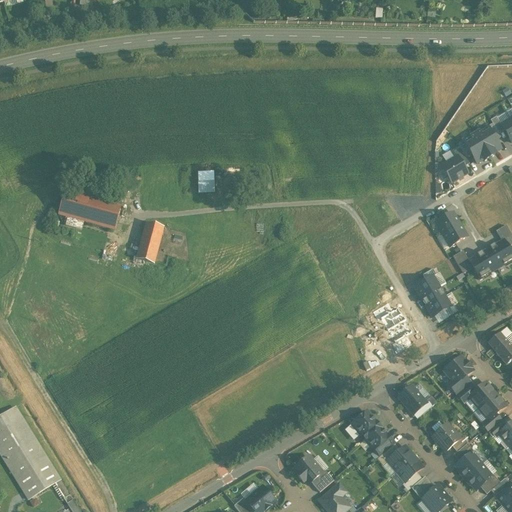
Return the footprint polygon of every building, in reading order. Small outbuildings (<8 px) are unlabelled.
[(490,121),(492,125),(494,127),(500,124),(496,118),(490,121)] [(501,126),(504,132),(511,144),(511,143),(511,121),(511,120),(501,126)] [(500,124),(494,127),(498,135),(504,132),(501,126),(500,124)] [(494,127),(492,125),(487,128),(495,142),(501,138),(498,135),(494,127)] [(487,128),(475,135),(489,159),(495,156),(494,154),(501,150),(495,142),(487,128)] [(475,135),(463,142),(471,156),(476,165),(483,161),(484,162),(489,159),(475,135)] [(471,156),(463,142),(458,145),(460,149),(466,159),(471,156)] [(454,153),(457,158),(463,168),(469,164),(466,159),(460,149),(454,153)] [(447,167),(442,169),(451,184),(467,175),(463,168),(457,158),(454,153),(452,151),(442,157),(446,165),(447,167)] [(214,172),(198,173),(198,194),(215,193),(214,172)] [(122,209),(65,193),(59,217),(115,233),(122,209)] [(452,214),(436,224),(443,236),(458,227),(455,221),(456,220),(452,214)] [(164,228),(146,223),(136,260),(153,265),(164,228)] [(503,242),(511,237),(506,226),(496,232),(502,243),(503,242)] [(458,227),(443,236),(450,248),(467,238),(463,231),(462,232),(458,227)] [(511,237),(503,242),(507,249),(511,245),(511,237)] [(486,252),(497,270),(511,260),(511,256),(507,249),(503,242),(502,243),(495,247),(494,245),(489,248),(490,250),(486,252)] [(452,258),(459,268),(469,262),(463,252),(452,258)] [(477,257),(473,260),(469,262),(473,269),(480,280),(497,270),(486,252),(482,254),(481,253),(477,256),(477,257)] [(473,269),(469,262),(459,268),(463,275),(473,269)] [(426,282),(432,278),(436,276),(432,270),(423,276),(426,282)] [(426,282),(415,289),(421,299),(439,288),(432,278),(426,282)] [(439,288),(421,299),(426,308),(444,298),(439,288)] [(444,298),(426,308),(433,319),(444,311),(450,308),(444,298)] [(453,306),(450,308),(444,311),(448,317),(456,312),(453,306)] [(511,335),(506,329),(500,334),(511,348),(511,335)] [(511,348),(500,334),(488,345),(506,366),(511,361),(511,348)] [(465,364),(461,359),(454,364),(451,364),(444,370),(444,373),(452,382),(456,387),(465,379),(473,373),(470,369),(466,364),(465,364)] [(465,379),(456,387),(452,382),(448,386),(457,397),(471,385),(465,379)] [(476,392),(468,398),(470,400),(479,410),(495,396),(485,384),(476,392)] [(425,403),(431,398),(419,385),(413,390),(425,403)] [(471,385),(457,397),(464,405),(470,400),(468,398),(476,392),(471,385)] [(412,388),(398,399),(413,416),(426,405),(425,403),(413,390),(412,388)] [(495,396),(479,410),(487,421),(489,422),(496,416),(506,408),(495,396)] [(428,403),(432,408),(436,404),(431,398),(425,403),(426,405),(428,403)] [(428,403),(426,405),(413,416),(417,421),(432,408),(428,403)] [(60,482),(16,410),(0,419),(0,454),(29,501),(60,482)] [(376,424),(366,413),(351,426),(361,437),(362,436),(376,424)] [(496,416),(489,422),(487,421),(481,426),(488,434),(490,433),(489,433),(500,423),(500,424),(502,422),(496,416)] [(500,423),(489,433),(490,433),(495,439),(499,435),(506,429),(500,424),(500,423)] [(511,423),(506,429),(499,435),(504,442),(509,448),(511,444),(511,423)] [(376,424),(362,436),(366,441),(365,442),(380,430),(376,424)] [(460,441),(447,425),(432,438),(445,453),(452,447),(460,441)] [(380,430),(365,442),(375,453),(376,452),(390,441),(380,430)] [(460,441),(452,447),(457,453),(467,445),(462,438),(460,441)] [(394,446),(390,441),(376,452),(381,458),(385,454),(394,446)] [(504,442),(500,445),(505,450),(504,451),(509,448),(504,442)] [(457,453),(453,457),(460,464),(471,454),(473,456),(473,455),(472,454),(474,453),(467,445),(457,453)] [(394,446),(385,454),(390,460),(400,452),(394,446)] [(390,460),(387,463),(396,473),(413,459),(405,448),(400,452),(390,460)] [(385,454),(381,458),(386,464),(387,463),(390,460),(385,454)] [(460,464),(455,468),(465,480),(481,466),(473,456),(471,454),(460,464)] [(322,474),(324,472),(328,469),(318,457),(312,462),(322,474)] [(308,458),(294,470),(298,475),(296,476),(303,484),(304,482),(308,487),(311,484),(322,475),(322,474),(312,462),(308,458)] [(413,459),(396,473),(405,484),(416,474),(422,469),(413,459)] [(481,466),(465,480),(476,492),(480,488),(492,478),(491,478),(481,466)] [(322,474),(322,475),(311,484),(319,494),(333,482),(324,472),(322,474)] [(405,484),(403,486),(404,487),(409,483),(413,488),(422,481),(416,474),(405,484)] [(492,478),(480,488),(486,496),(491,492),(500,484),(493,476),(491,478),(492,478)] [(413,488),(411,490),(421,502),(422,501),(422,500),(434,489),(425,478),(422,481),(413,488)] [(500,484),(491,492),(495,497),(509,485),(504,480),(500,484)] [(413,488),(409,483),(404,487),(408,492),(411,490),(413,488)] [(240,496),(243,499),(246,502),(259,492),(253,485),(240,496)] [(339,485),(319,502),(326,511),(346,511),(350,509),(341,499),(346,494),(339,485)] [(495,497),(507,511),(511,511),(511,488),(509,485),(495,497)] [(434,489),(422,500),(422,501),(431,511),(440,511),(451,503),(438,487),(434,489)] [(246,502),(246,503),(253,511),(265,511),(275,504),(262,488),(259,492),(246,502)] [(253,511),(246,503),(246,502),(243,499),(234,507),(237,511),(253,511)] [(431,511),(422,501),(421,502),(416,506),(421,511),(431,511)] [(79,511),(73,502),(67,506),(70,511),(79,511)]
